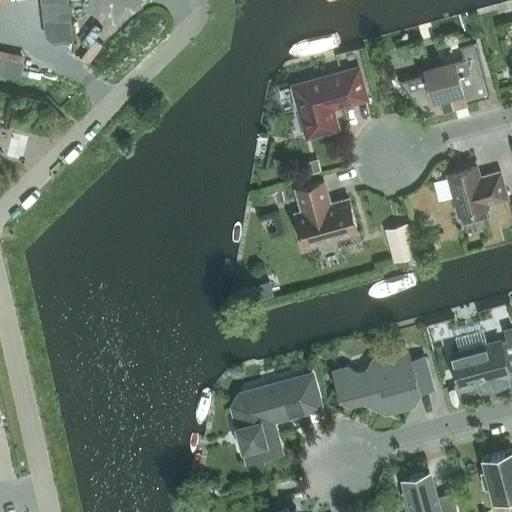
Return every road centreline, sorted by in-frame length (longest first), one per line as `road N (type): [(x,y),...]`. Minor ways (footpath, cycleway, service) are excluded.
road 1 (unclassified): [(0,215),(175,43),(190,16),(185,0)]
road 2 (unclassified): [(48,511),(0,290)]
road 3 (residential): [(511,406),(344,458)]
road 4 (residential): [(511,114),(392,154)]
